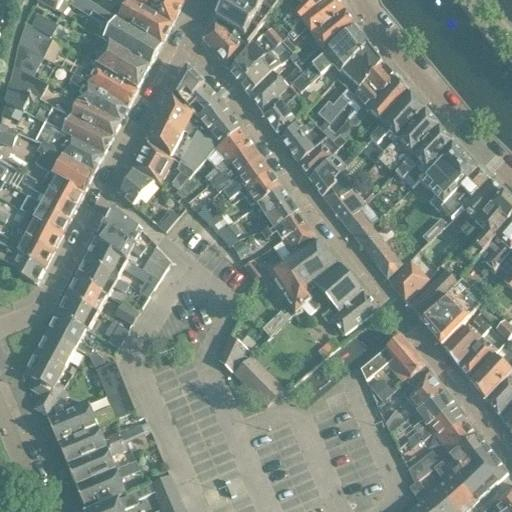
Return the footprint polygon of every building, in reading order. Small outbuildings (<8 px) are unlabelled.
[(62,0),(37,0),(37,1),(55,12),(56,11),(62,15),(70,5),(62,1),(62,0)] [(150,10),(134,0),(129,0),(125,7),(117,3),(109,14),(163,46),(174,25),(150,10)] [(165,0),(134,0),(150,10),(157,0),(161,0),(164,2),(165,0)] [(161,0),(157,0),(150,10),(174,25),(182,7),(186,0),(165,0),(164,2),(161,0)] [(266,22),(228,0),(215,23),(233,37),(245,48),(266,22)] [(279,4),(271,0),(228,0),(266,22),(279,4)] [(290,18),(276,33),(271,38),(280,46),(282,44),(289,37),(304,22),(332,0),(312,0),(292,21),(290,18)] [(346,13),(338,0),(332,0),(304,22),(289,37),(294,43),(307,31),(313,38),(346,13)] [(295,0),(299,3),(292,9),(294,12),(289,17),(290,18),(292,21),(312,0),(295,0)] [(163,46),(109,14),(95,6),(91,12),(113,25),(103,42),(109,46),(110,45),(150,70),(163,46)] [(56,17),(37,7),(28,22),(47,33),(56,17)] [(321,49),(304,65),(301,61),(296,66),(298,68),(305,75),(356,29),(346,13),(313,38),(312,38),(321,49)] [(233,37),(215,23),(204,41),(216,55),(233,37)] [(52,42),(27,27),(21,38),(46,53),(52,42)] [(271,38),(276,33),(272,29),(265,35),(276,48),(277,49),(280,46),(271,38)] [(356,29),(305,75),(293,86),(301,96),(334,68),(341,77),(370,46),(356,29)] [(245,48),(233,37),(216,55),(227,69),(241,55),(245,48)] [(109,46),(103,42),(98,39),(87,60),(99,66),(98,68),(139,91),(150,70),(110,45),(109,46)] [(277,49),(240,85),(250,98),(275,74),(283,66),(276,58),(286,49),(282,44),(280,46),(277,49)] [(254,45),(243,57),(230,73),(240,85),(277,49),(276,48),(265,56),(254,45)] [(370,46),(341,77),(339,78),(351,90),(349,92),(348,90),(341,98),(348,104),(349,105),(353,100),(363,90),(367,86),(371,80),(375,75),(383,63),(370,46)] [(14,69),(34,78),(44,61),(19,47),(14,69)] [(363,90),(353,100),(362,111),(351,122),(352,124),(345,131),(350,135),(369,113),(397,80),(383,63),(375,75),(371,80),(367,86),(363,90)] [(98,68),(94,75),(79,67),(74,76),(89,84),(131,107),(139,91),(98,68)] [(283,83),(275,74),(250,98),(264,114),(289,90),(293,86),(305,75),(298,68),(283,83)] [(12,78),(10,85),(32,97),(38,100),(41,101),(49,86),(34,78),(14,69),(12,78)] [(185,105),(205,86),(188,69),(175,93),(185,105)] [(89,84),(74,76),(70,83),(84,90),(78,100),(122,124),(131,107),(89,84)] [(397,80),(369,113),(377,120),(366,132),(367,133),(362,139),(369,145),(411,96),(397,80)] [(32,97),(10,85),(5,103),(9,104),(25,112),(32,97)] [(205,86),(185,105),(195,115),(200,120),(220,101),(205,86)] [(289,90),(264,114),(264,115),(278,135),(293,121),(295,119),(286,108),(297,99),(289,90)] [(314,106),(321,99),(315,92),(308,99),(314,106)] [(185,105),(175,93),(174,93),(164,111),(187,128),(195,115),(185,105)] [(411,96),(369,145),(365,149),(371,155),(379,148),(386,155),(389,151),(426,112),(411,96)] [(348,104),(341,98),(333,107),(328,102),(317,115),(329,126),(348,104)] [(122,124),(78,100),(74,110),(60,104),(57,110),(70,117),(114,140),(122,124)] [(195,115),(187,128),(185,133),(194,139),(181,162),(186,165),(180,173),(190,179),(207,159),(216,149),(240,128),(220,101),(200,120),(195,115)] [(9,104),(5,103),(3,112),(21,121),(25,112),(9,104)] [(70,117),(57,110),(53,108),(50,113),(40,108),(36,118),(46,123),(105,155),(114,140),(70,117)] [(164,111),(159,122),(182,138),(185,133),(187,128),(164,111)] [(389,151),(386,155),(379,162),(385,169),(386,168),(392,174),(394,172),(396,174),(413,158),(440,129),(426,112),(389,151)] [(182,138),(159,122),(147,143),(148,143),(171,159),(182,138)] [(299,122),(296,126),(282,140),(300,165),(328,139),(326,137),(316,127),(311,122),(304,128),(299,122)] [(105,155),(46,123),(41,133),(62,143),(63,140),(69,143),(62,158),(95,176),(105,155)] [(0,127),(0,129),(0,142),(13,148),(18,136),(0,127)] [(216,149),(207,159),(217,169),(207,177),(210,181),(218,174),(219,176),(233,166),(232,165),(253,148),(240,128),(216,149)] [(454,146),(440,129),(413,158),(396,174),(403,181),(419,164),(428,173),(454,146)] [(337,140),(328,131),(326,137),(328,139),(340,150),(347,143),(341,136),(337,140)] [(340,150),(328,139),(300,165),(311,181),(334,158),(333,157),(340,150)] [(148,143),(134,172),(156,184),(160,186),(174,161),(171,159),(148,143)] [(454,146),(428,173),(419,181),(436,198),(430,204),(437,211),(443,205),(445,206),(479,171),(454,146)] [(95,176),(62,158),(41,147),(38,152),(42,155),(35,166),(58,178),(86,193),(95,176)] [(218,174),(210,181),(219,192),(222,190),(238,176),(248,189),(271,172),(259,156),(253,148),(232,165),(233,166),(219,176),(218,174)] [(343,169),(334,158),(311,181),(324,199),(338,186),(335,183),(332,179),(343,169)] [(0,181),(1,182),(9,169),(0,164),(0,181)] [(133,171),(120,195),(135,208),(148,193),(156,184),(134,172),(133,171)] [(479,171),(445,206),(441,210),(453,222),(464,211),(491,183),(479,171)] [(281,186),(271,172),(248,189),(238,176),(222,190),(233,203),(243,195),(250,203),(256,200),(257,202),(281,186)] [(346,197),(353,190),(342,176),(335,183),(338,186),(346,197)] [(86,193),(58,178),(55,185),(46,180),(43,185),(26,177),(25,179),(79,208),(86,193)] [(79,208),(25,179),(23,184),(48,198),(43,207),(71,222),(79,208)] [(474,221),(453,243),(452,242),(443,251),(450,258),(506,197),(491,183),(464,211),(474,221)] [(256,200),(250,203),(261,217),(265,213),(266,215),(291,200),(281,186),(257,202),(256,200)] [(338,186),(324,199),(332,209),(346,197),(338,186)] [(366,206),(353,190),(346,197),(355,206),(359,213),(366,206)] [(355,206),(346,197),(332,209),(340,219),(355,206)] [(450,258),(458,267),(449,275),(458,285),(463,280),(461,278),(489,249),(511,224),(511,203),(506,197),(450,258)] [(64,235),(71,222),(43,207),(29,199),(22,213),(26,216),(36,221),(64,235)] [(265,213),(261,217),(259,218),(264,225),(263,225),(267,231),(269,231),(271,234),(300,214),(291,200),(266,215),(265,213)] [(359,213),(355,206),(340,219),(347,229),(362,216),(359,213)] [(379,222),(366,206),(359,213),(362,216),(370,226),(372,228),(379,222)] [(113,209),(104,226),(144,254),(148,250),(137,242),(143,232),(113,209)] [(167,234),(179,219),(170,211),(157,227),(167,234)] [(0,212),(0,221),(7,225),(10,219),(0,212)] [(216,233),(227,226),(226,225),(231,221),(224,212),(208,224),(216,233)] [(248,212),(235,222),(242,230),(255,220),(248,212)] [(269,231),(267,231),(262,234),(267,242),(279,235),(284,243),(309,226),(300,214),(271,234),(269,231)] [(64,235),(36,221),(26,216),(18,232),(55,252),(64,235)] [(362,216),(347,229),(355,238),(370,226),(362,216)] [(442,220),(424,237),(430,244),(448,227),(442,220)] [(511,224),(489,249),(497,256),(487,267),(495,274),(500,268),(511,254),(511,224)] [(144,254),(104,226),(97,241),(127,261),(132,253),(141,259),(144,254)] [(231,231),(227,226),(216,233),(229,247),(230,249),(240,241),(237,237),(241,235),(235,227),(231,231)] [(309,226),(284,243),(294,258),(300,254),(319,242),(309,226)] [(370,226),(355,238),(362,248),(378,235),(372,228),(370,226)] [(0,235),(0,243),(18,253),(47,268),(55,252),(18,232),(12,242),(0,235)] [(394,255),(378,235),(362,248),(379,269),(394,255)] [(127,261),(97,241),(87,259),(120,280),(126,270),(143,280),(147,274),(143,271),(139,269),(127,261)] [(275,279),(295,309),(298,314),(310,303),(313,300),(309,287),(321,277),(339,267),(319,242),(300,254),(294,258),(270,272),(275,279)] [(172,263),(158,248),(155,245),(148,257),(150,259),(151,259),(150,260),(166,273),(172,263)] [(47,268),(18,253),(14,260),(0,252),(0,259),(23,272),(20,276),(38,286),(47,268)] [(511,254),(500,268),(511,279),(511,277),(511,254)] [(394,255),(379,269),(388,280),(403,266),(394,255)] [(428,293),(426,295),(410,307),(420,320),(449,296),(447,295),(458,285),(449,275),(458,267),(450,258),(442,268),(446,272),(427,292),(428,293)] [(87,259),(77,278),(110,297),(116,288),(125,293),(130,286),(120,280),(87,259)] [(150,259),(143,271),(147,274),(151,276),(160,283),(166,273),(150,260),(151,259),(150,259)] [(254,261),(245,267),(244,268),(256,283),(266,276),(254,261)] [(405,270),(391,284),(407,304),(430,280),(412,262),(405,270)] [(340,266),(339,267),(321,277),(309,287),(313,300),(310,303),(316,309),(327,299),(352,279),(340,266)] [(160,283),(151,276),(140,294),(150,300),(156,289),(160,283)] [(100,315),(110,297),(77,278),(68,296),(100,315)] [(352,279),(327,299),(334,307),(323,317),(329,324),(332,321),(345,338),(364,324),(379,311),(364,293),(352,279)] [(449,296),(420,320),(443,347),(457,333),(471,317),(487,302),(463,280),(458,285),(447,295),(449,296)] [(68,296),(58,315),(88,332),(90,333),(100,315),(68,296)] [(116,316),(134,327),(140,316),(123,306),(116,316)] [(289,317),(284,312),(282,314),(278,311),(258,330),(266,339),(289,317)] [(459,336),(445,350),(458,367),(459,367),(483,338),(492,328),(488,325),(490,323),(482,314),(474,322),(480,328),(476,334),(469,327),(459,336)] [(88,332),(58,315),(48,334),(78,350),(87,355),(88,353),(95,371),(107,367),(104,358),(94,353),(95,350),(82,343),(88,332)] [(508,341),(511,337),(511,327),(505,321),(497,330),(508,341)] [(130,333),(118,325),(113,322),(105,335),(112,339),(109,344),(119,350),(130,333)] [(78,350),(48,334),(37,354),(66,371),(69,366),(78,350)] [(234,375),(253,357),(232,337),(220,363),(229,371),(234,375)] [(426,367),(402,338),(362,371),(367,382),(390,363),(397,371),(401,368),(411,380),(426,367)] [(499,351),(483,338),(459,367),(472,383),(496,356),(495,356),(499,351)] [(318,352),(325,360),(340,347),(334,339),(318,352)] [(371,345),(360,355),(368,365),(379,355),(371,345)] [(66,371),(37,354),(26,376),(38,382),(32,391),(43,398),(36,410),(47,417),(57,399),(64,388),(59,385),(66,371)] [(496,356),(472,383),(487,401),(511,374),(511,362),(507,368),(496,356)] [(253,357),(234,375),(268,409),(286,391),(253,357)] [(107,367),(95,371),(100,381),(120,373),(116,364),(107,367)] [(120,373),(100,381),(104,390),(124,382),(120,373)] [(431,373),(419,389),(414,383),(405,395),(418,413),(445,392),(431,373)] [(511,374),(487,401),(500,417),(511,403),(511,374)] [(377,382),(370,387),(382,403),(394,393),(383,381),(378,385),(377,382)] [(124,382),(104,390),(107,399),(127,392),(124,382)] [(131,401),(127,392),(107,399),(111,409),(131,401)] [(418,413),(424,421),(414,428),(419,435),(429,427),(456,406),(445,392),(418,413)] [(341,397),(326,403),(330,412),(344,406),(341,397)] [(136,413),(131,401),(111,409),(112,410),(116,421),(136,413)] [(90,404),(67,414),(49,421),(59,445),(99,428),(116,421),(112,410),(101,415),(103,420),(97,422),(95,418),(90,404)] [(429,427),(419,435),(409,443),(413,448),(433,433),(440,442),(468,421),(456,406),(429,427)] [(511,409),(502,420),(511,431),(511,429),(511,409)] [(395,411),(386,426),(391,435),(405,422),(395,411)] [(423,460),(409,471),(416,485),(432,472),(436,469),(442,465),(445,462),(479,436),(468,421),(440,442),(446,451),(437,457),(433,452),(423,460)] [(104,440),(99,428),(59,445),(68,466),(124,443),(145,434),(141,424),(104,440)] [(442,465),(436,469),(446,482),(455,475),(460,470),(462,469),(462,470),(488,448),(479,436),(445,462),(442,465)] [(124,443),(68,466),(77,487),(76,487),(77,488),(117,471),(112,459),(127,452),(124,443)] [(488,448),(462,470),(472,482),(497,460),(488,448)] [(472,482),(466,487),(478,503),(509,475),(497,460),(472,482)] [(117,471),(77,488),(86,510),(104,503),(125,494),(120,480),(136,473),(132,464),(117,471)] [(416,510),(413,511),(468,511),(478,503),(466,487),(472,482),(462,470),(462,469),(460,470),(455,475),(446,482),(443,485),(424,502),(416,510)] [(170,477),(151,485),(155,495),(156,497),(175,488),(170,477)] [(131,497),(105,507),(92,511),(124,511),(125,511),(141,505),(139,501),(155,495),(151,485),(130,495),(131,497)] [(175,488),(156,497),(160,508),(180,499),(175,488)] [(493,507),(486,511),(494,511),(496,511),(508,511),(510,511),(511,511),(511,490),(492,506),(493,507)] [(180,499),(160,508),(162,511),(182,511),(185,511),(180,499)]
